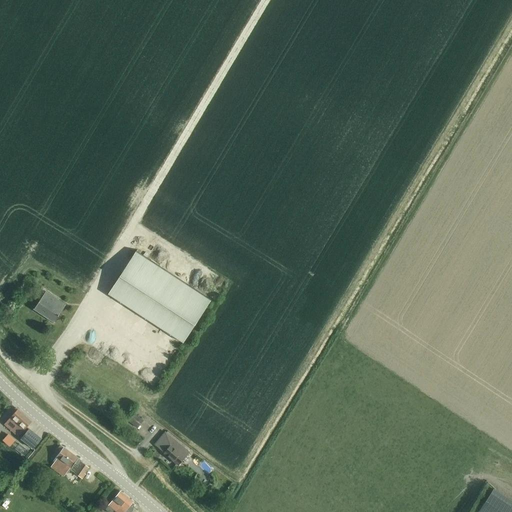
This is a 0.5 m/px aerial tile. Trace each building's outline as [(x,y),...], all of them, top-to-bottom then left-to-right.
[(108,294),(183,343),(211,301),(135,252),(108,294)] [(54,322),(66,305),(41,289),(36,296),(41,299),(34,309),(54,322)] [(18,437),(21,434),(32,422),(16,408),(14,410),(15,412),(4,424),(18,437)] [(138,429),(144,421),(133,413),(127,420),(138,429)] [(34,449),(35,447),(42,439),(29,429),(21,439),(34,449)] [(179,465),(189,453),(165,433),(155,445),(179,465)] [(78,466),(82,461),(61,445),(58,449),(61,451),(53,462),(68,473),(75,464),(78,466)] [(81,478),(89,468),(82,463),(75,473),(81,478)] [(511,511),(511,500),(493,488),(477,511),(511,511)] [(120,492),(109,506),(105,510),(108,511),(112,511),(114,510),(116,511),(130,511),(133,509),(130,506),(133,502),(120,492)] [(5,505),(10,508),(14,502),(10,499),(5,505)]
